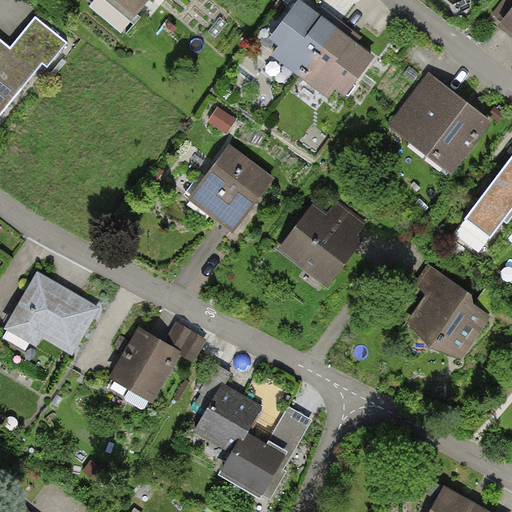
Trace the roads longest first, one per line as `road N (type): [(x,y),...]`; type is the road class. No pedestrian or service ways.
road 1 (residential): [(0,199),(354,393)]
road 2 (residential): [(354,393),(511,480)]
road 3 (residential): [(511,86),(398,0)]
road 4 (residential): [(354,393),(306,511)]
